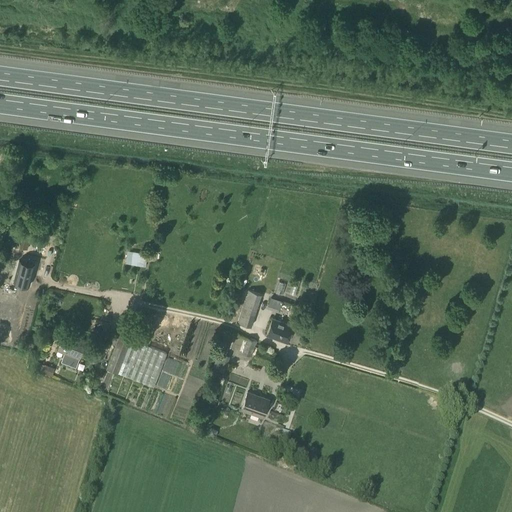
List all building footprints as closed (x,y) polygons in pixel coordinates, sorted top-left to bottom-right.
[(508,137),(509,130),(494,128),(478,125),(477,132),(508,137)] [(14,229),(0,225),(0,236),(12,239),(14,229)] [(32,233),(21,231),(17,247),(27,249),(32,233)] [(147,254),(127,251),(125,264),(144,267),(145,267),(147,254)] [(18,260),(12,282),(27,286),(33,264),(18,260)] [(259,293),(260,289),(249,285),(248,290),(237,322),(250,327),(260,294),(259,293)] [(295,319),(299,307),(291,305),(287,316),(295,319)] [(287,343),(293,326),(273,318),(266,335),(287,343)] [(167,353),(131,338),(119,334),(117,340),(109,337),(107,342),(115,345),(106,369),(153,387),(156,380),(167,353)] [(73,339),(63,335),(58,351),(64,353),(61,362),(76,367),(79,359),(85,340),(75,336),(73,339)] [(235,351),(241,353),(239,359),(247,362),(249,356),(251,356),(253,350),(256,351),(253,361),(270,367),(274,353),(255,346),(256,341),(247,337),(246,340),(240,338),(235,351)] [(224,372),(229,356),(218,352),(213,368),(224,372)] [(51,375),(54,369),(45,365),(42,372),(51,375)] [(101,380),(104,373),(90,368),(88,375),(101,380)] [(263,417),(269,399),(247,392),(241,410),(263,417)] [(287,441),(291,430),(281,427),(277,426),(274,434),(273,437),(287,441)]
